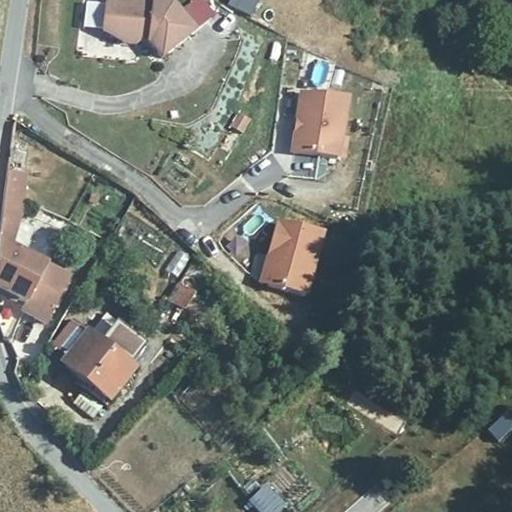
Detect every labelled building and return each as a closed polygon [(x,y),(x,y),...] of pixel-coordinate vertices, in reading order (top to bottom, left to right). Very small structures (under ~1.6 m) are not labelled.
[(151,42),(162,56),(194,30),(171,2),(148,0),(105,0),(102,30),(121,32),(120,41),(136,43),(142,39),(143,35),(149,35),(149,42),(151,42)] [(229,0),(226,6),(250,17),(258,0),(229,0)] [(346,100),(301,94),(293,152),(337,158),(346,100)] [(293,159),(292,177),(326,180),(328,162),(293,159)] [(26,174),(9,173),(4,211),(21,214),(26,174)] [(21,214),(4,211),(0,232),(0,240),(11,246),(21,214)] [(323,230),(280,219),(271,251),(277,253),(270,283),(307,293),(323,230)] [(50,317),(69,281),(11,246),(0,240),(0,291),(25,306),(27,304),(50,317)] [(178,287),(169,302),(181,311),(193,297),(178,287)] [(27,304),(25,306),(23,311),(46,324),(50,317),(27,304)] [(107,350),(93,339),(74,323),(55,347),(69,358),(64,365),(109,401),(134,371),(107,350)] [(100,331),(93,339),(107,350),(114,341),(100,331)] [(129,446),(170,494),(210,461),(184,431),(182,434),(166,415),(129,446)] [(486,429),(498,444),(511,431),(511,426),(503,415),(486,429)] [(264,490),(251,502),(260,511),(279,511),(284,507),(264,490)]
